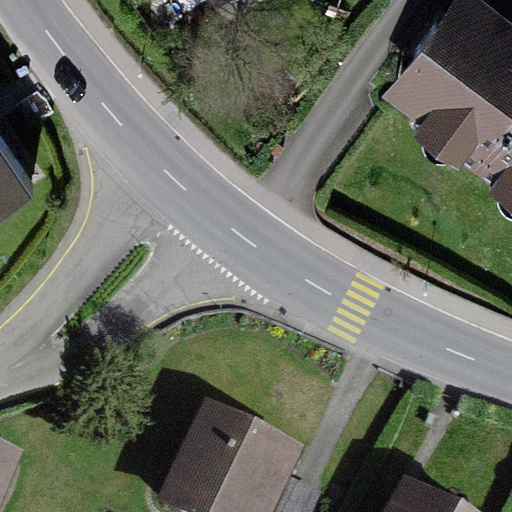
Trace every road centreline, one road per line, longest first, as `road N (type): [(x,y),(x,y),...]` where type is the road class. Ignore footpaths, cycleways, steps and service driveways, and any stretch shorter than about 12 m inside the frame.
road 1 (tertiary): [(192,200),(236,244),(356,310),(511,368)]
road 2 (tertiary): [(26,0),(103,112),(192,200)]
road 3 (residential): [(0,370),(129,277),(192,200)]
